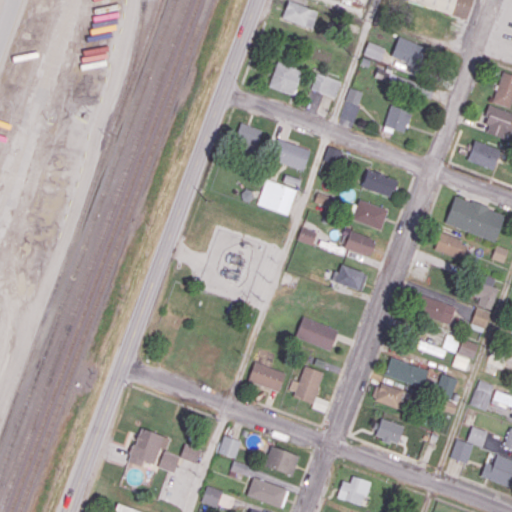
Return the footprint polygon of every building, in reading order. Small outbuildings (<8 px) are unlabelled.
[(290,0),(287,0),(281,17),(311,28),(317,10),(290,0)] [(410,0),(464,18),(470,0),(410,0)] [(395,60),(420,67),(426,45),(396,37),(394,46),(399,47),(395,60)] [(363,53),(380,60),(384,48),(367,41),(363,53)] [(269,85),(278,61),(302,70),(292,94),(269,85)] [(390,74),(391,70),(378,65),(374,78),(431,95),(433,87),(390,74)] [(510,108),(511,100),(511,74),(502,71),(491,101),(510,108)] [(310,88),(334,97),(340,81),(316,72),(310,88)] [(345,100),(358,104),(362,91),(349,87),(345,100)] [(411,110),(390,104),(383,125),(405,131),(411,110)] [(241,122),(233,146),(254,153),(262,129),(241,122)] [(270,158),(302,170),(309,149),(278,138),(270,158)] [(467,161),(494,168),(499,147),(472,140),(467,161)] [(349,153),(327,146),(322,159),(345,167),(349,153)] [(390,196),(396,178),(367,169),(361,187),(390,196)] [(288,214),(296,189),(265,179),(257,204),(288,214)] [(313,201),(329,207),(332,197),(316,192),(313,201)] [(494,241),(505,213),(454,195),(444,222),(494,241)] [(387,209),(359,199),(352,219),(380,229),(387,209)] [(316,230),(300,227),(297,240),(312,244),(316,230)] [(370,256),(375,238),(348,231),(343,248),(370,256)] [(468,242),(439,232),(433,248),(462,258),(468,242)] [(503,262),(508,249),(496,244),(490,257),(503,262)] [(367,273),(340,263),(338,272),(334,271),(331,280),(361,290),(367,273)] [(494,278),(483,274),(478,287),(473,285),(470,294),(479,297),(477,304),(491,309),(498,287),(492,285),(494,278)] [(455,305),(425,296),(419,315),(449,324),(455,305)] [(482,331),(489,311),(476,306),(469,326),(482,331)] [(329,349),(337,329),(302,315),(294,336),(329,349)] [(210,380),(166,363),(179,328),(192,333),(194,327),(207,332),(204,341),(222,347),(210,380)] [(459,338),(446,334),(442,347),(455,351),(459,338)] [(473,358),(478,344),(462,338),(456,352),(473,358)] [(413,348),(443,354),(445,347),(415,340),(413,348)] [(469,358),(455,354),(452,365),(465,369),(469,358)] [(427,369),(390,356),(383,374),(421,387),(427,369)] [(247,380),(279,391),(285,371),(253,361),(247,380)] [(292,379),(287,392),(313,400),(322,371),(304,365),(298,381),(292,379)] [(458,379),(441,373),(434,391),(450,398),(458,379)] [(470,404),(485,409),(493,384),(478,379),(470,404)] [(403,389),(378,381),(372,399),(402,409),(405,399),(400,398),(403,389)] [(511,408),(511,395),(496,390),(491,401),(511,408)] [(311,407),(325,411),(328,400),(314,396),(311,407)] [(372,435),(397,444),(403,425),(378,417),(372,435)] [(466,441),(481,445),(486,430),(471,425),(466,441)] [(503,445),(511,448),(511,427),(509,427),(503,445)] [(168,438),(164,448),(159,446),(153,463),(141,459),(139,464),(127,460),(129,455),(127,454),(128,452),(128,449),(130,445),(132,443),(135,443),(136,440),(133,438),(135,434),(139,432),(141,428),(168,438)] [(240,440),(223,435),(217,452),(235,457),(240,440)] [(473,444),(456,438),(449,456),(466,462),(473,444)] [(180,459),(198,461),(200,447),(182,444),(180,459)] [(292,475),(299,454),(270,445),(263,465),(292,475)] [(158,466),(173,472),(179,456),(164,450),(158,466)] [(493,464),(484,462),(480,478),(511,485),(511,458),(495,455),(493,464)] [(230,470),(254,476),(256,467),(233,461),(230,470)] [(349,482),(342,480),(336,496),(362,505),(370,481),(352,475),(349,482)] [(281,507),(287,489),(253,476),(246,494),(281,507)] [(200,501),(217,506),(222,490),(206,484),(200,501)] [(142,511),(116,502),(112,511),(142,511)]
